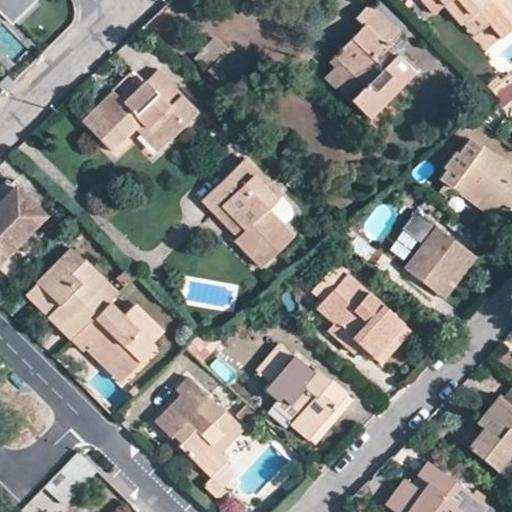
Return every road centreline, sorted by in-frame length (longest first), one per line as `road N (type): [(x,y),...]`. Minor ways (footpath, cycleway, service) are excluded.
road 1 (residential): [(511,297),(308,511)]
road 2 (residential): [(127,2),(0,128)]
road 3 (residential): [(80,412),(179,511)]
